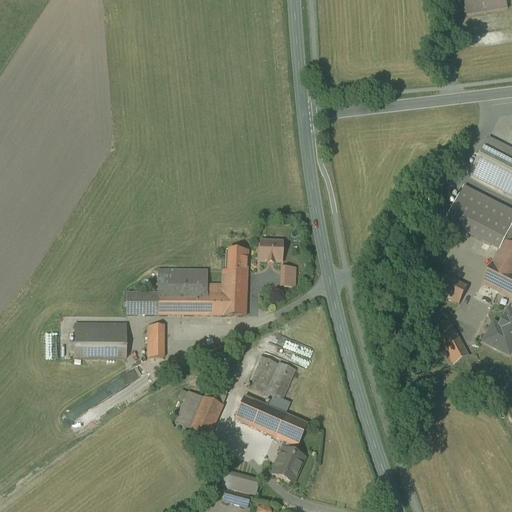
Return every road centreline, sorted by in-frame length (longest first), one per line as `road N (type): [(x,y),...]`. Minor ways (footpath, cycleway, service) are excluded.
road 1 (secondary): [(397,511),(334,304),(303,118)]
road 2 (tertiary): [(511,92),(303,118)]
